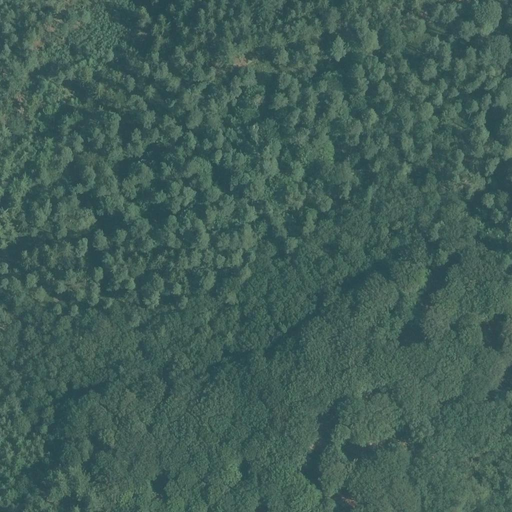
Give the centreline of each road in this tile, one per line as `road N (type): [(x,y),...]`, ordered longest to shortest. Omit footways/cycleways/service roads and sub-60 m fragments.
road 1 (track): [(197,511),(511,389)]
road 2 (track): [(98,511),(0,389)]
